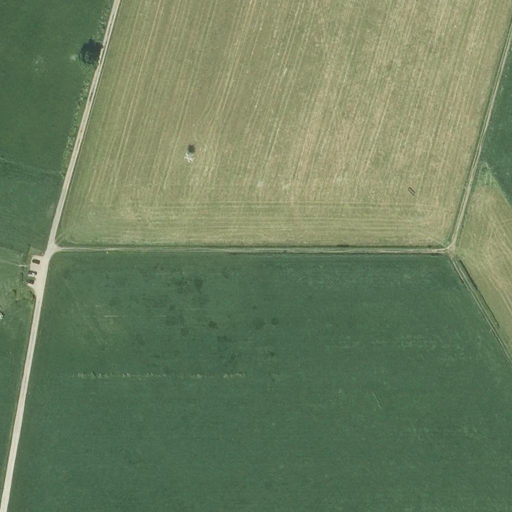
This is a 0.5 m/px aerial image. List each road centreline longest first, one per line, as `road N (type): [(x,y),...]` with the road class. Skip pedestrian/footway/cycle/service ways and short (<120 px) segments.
road 1 (track): [(452,250),(48,250)]
road 2 (track): [(48,250),(116,0)]
road 3 (track): [(4,511),(43,271)]
road 4 (track): [(511,35),(452,250)]
road 5 (track): [(511,358),(452,250)]
